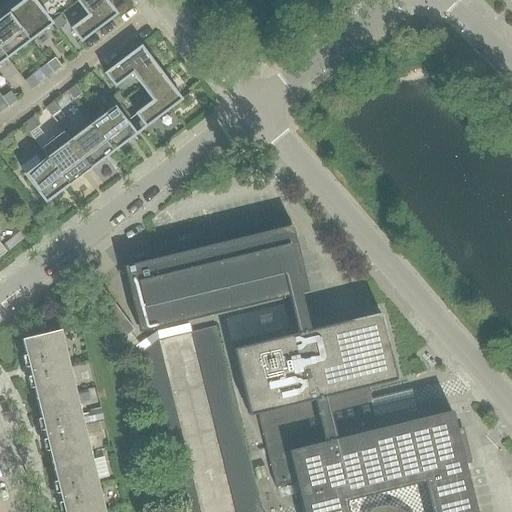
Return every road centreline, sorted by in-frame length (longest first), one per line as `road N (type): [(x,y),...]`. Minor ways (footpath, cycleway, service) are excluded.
road 1 (residential): [(257,113),(511,399)]
road 2 (residential): [(0,302),(257,113)]
road 3 (residential): [(257,113),(405,0)]
road 4 (residential): [(158,0),(257,113)]
